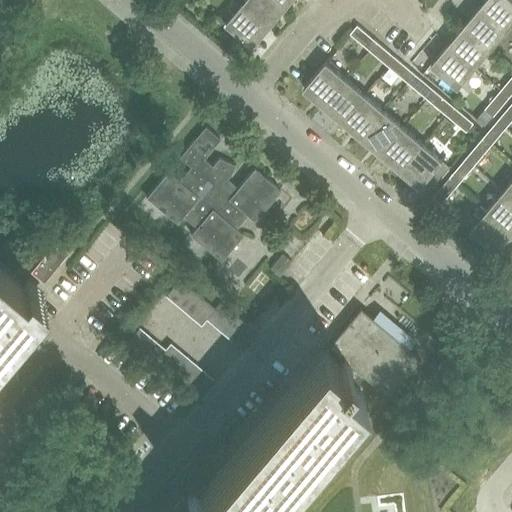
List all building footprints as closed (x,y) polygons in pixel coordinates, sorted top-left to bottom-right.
[(280,0),(244,0),(243,2),(270,24),(286,5),(280,0)] [(511,0),(484,0),(480,5),(507,28),(511,22),(511,0)] [(253,45),(270,24),(243,2),(226,22),(253,45)] [(480,5),(464,25),(491,47),(507,28),(480,5)] [(357,25),(350,33),(370,49),(377,41),(357,25)] [(464,25),(448,44),(474,67),(491,47),(464,25)] [(377,41),(370,49),(389,66),(396,57),(377,41)] [(448,44),(431,63),(458,86),(474,67),(448,44)] [(396,57),(389,66),(408,82),(415,73),(407,67),(396,57)] [(326,61),(303,88),(323,104),(346,77),(326,61)] [(415,73),(408,82),(428,98),(434,90),(415,73)] [(511,76),(501,89),(509,96),(511,92),(511,76)] [(365,94),(346,77),(323,104),(342,121),(365,94)] [(509,96),(501,89),(485,108),(493,115),(509,96)] [(447,114),(454,106),(434,90),(428,98),(447,114)] [(342,121),(362,137),(384,110),(365,94),(342,121)] [(511,102),(498,119),(506,126),(511,119),(511,102)] [(454,106),(447,114),(466,131),(473,122),(454,106)] [(404,126),(384,110),(362,137),(381,153),(404,126)] [(199,276),(257,208),(273,166),(211,114),(126,214),(199,276)] [(490,145),(506,126),(498,119),(482,138),(490,145)] [(381,153),(400,169),(423,142),(404,126),(381,153)] [(466,157),(474,164),(490,145),(482,138),(466,157)] [(423,142),(400,169),(420,186),(423,182),(431,189),(451,166),(442,158),(423,142)] [(458,184),(474,164),(466,157),(449,177),(458,184)] [(441,203),(458,184),(449,177),(433,196),(441,203)] [(511,196),(511,179),(503,189),(511,196)] [(511,196),(503,189),(487,209),(511,229),(511,196)] [(480,217),(470,228),(498,251),(511,234),(511,229),(487,209),(481,203),(474,211),(480,217)] [(56,239),(53,241),(30,269),(43,280),(69,250),(56,239)] [(279,275),(292,260),(282,251),(269,267),(279,275)] [(0,331),(34,291),(21,279),(12,272),(0,261),(0,331)] [(179,278),(165,294),(174,302),(188,286),(179,278)] [(188,286),(174,302),(182,310),(196,293),(188,286)] [(196,293),(182,310),(191,317),(205,300),(196,293)] [(205,300),(191,317),(200,325),(206,318),(205,318),(214,308),(205,300)] [(214,308),(205,318),(206,318),(214,325),(228,309),(219,301),(214,308)] [(360,308),(359,307),(328,344),(330,346),(364,375),(387,394),(419,357),(406,347),(395,338),(396,338),(395,337),(394,337),(383,328),(384,327),(383,327),(382,328),(371,319),(372,318),(371,317),(370,318),(360,309),(360,308)] [(228,309),(214,325),(223,332),(237,316),(228,309)] [(245,323),(237,316),(223,333),(232,340),(245,323)] [(245,323),(232,340),(243,349),(258,330),(247,321),(245,323)] [(139,327),(125,343),(134,351),(148,334),(139,327)] [(148,334),(134,351),(142,358),(156,341),(148,334)] [(156,341),(142,358),(151,365),(156,359),(165,349),(165,348),(156,341)] [(165,349),(156,359),(165,366),(179,350),(170,342),(165,348),(165,349)] [(187,496),(184,494),(173,507),(179,511),(256,511),(360,389),(355,385),(364,375),(330,346),(221,475),(211,467),(207,473),(197,464),(186,475),(196,485),(187,496)] [(179,350),(165,366),(173,374),(187,357),(179,350)] [(187,357),(173,374),(182,381),(196,364),(187,357)] [(196,364),(182,381),(191,388),(204,371),(196,364)] [(204,371),(191,388),(200,396),(214,379),(204,371)]
